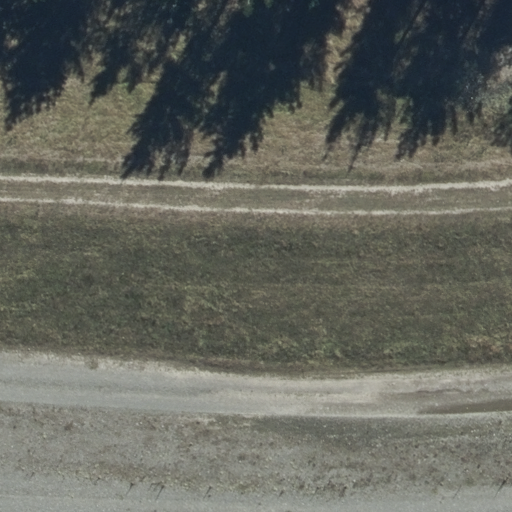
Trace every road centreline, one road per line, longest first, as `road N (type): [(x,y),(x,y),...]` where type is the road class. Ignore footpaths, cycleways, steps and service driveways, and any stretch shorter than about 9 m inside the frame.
road 1 (unclassified): [(0,385),(429,414),(511,407)]
road 2 (track): [(511,193),(0,184)]
road 3 (track): [(0,499),(362,511)]
